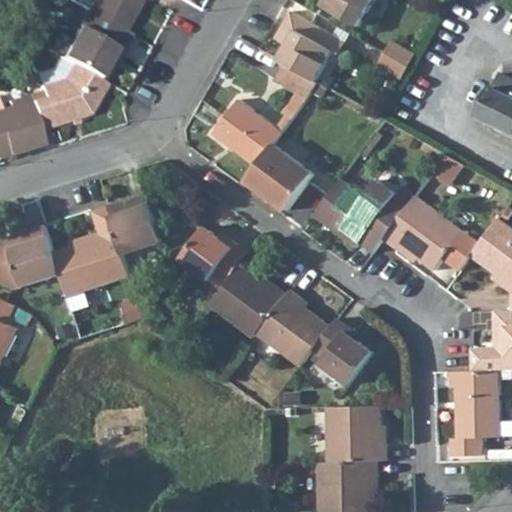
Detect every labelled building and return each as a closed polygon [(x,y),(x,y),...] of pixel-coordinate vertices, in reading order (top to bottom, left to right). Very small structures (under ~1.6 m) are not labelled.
[(71,0),(72,0),(87,9),(92,0),(71,0)] [(92,0),(87,9),(125,32),(142,0),(148,0),(149,1),(149,0),(92,0)] [(325,0),(323,5),(361,26),(375,0),(325,0)] [(71,64),(97,79),(106,63),(114,49),(119,52),(130,35),(125,32),(87,9),(60,58),(71,64)] [(294,36),(289,45),(281,59),(286,62),(318,80),(336,51),(329,47),(336,34),(293,10),(282,29),(294,36)] [(277,38),(289,45),(294,36),(282,29),(277,38)] [(336,51),(340,53),(347,41),(336,34),(329,47),(336,51)] [(417,54),(394,41),(387,53),(410,66),(417,54)] [(106,63),(111,66),(119,52),(114,49),(106,63)] [(410,66),(387,53),(380,65),(403,78),(410,66)] [(97,79),(71,64),(60,58),(58,57),(52,68),(35,74),(40,87),(43,98),(30,103),(39,130),(90,114),(107,84),(97,79)] [(322,82),(318,80),(286,62),(276,80),(300,94),(309,99),(315,91),(322,82)] [(511,78),(502,73),(482,116),(511,130),(511,78)] [(315,91),(324,96),(330,87),(322,82),(315,91)] [(292,112),(297,116),(309,99),(300,94),(288,109),(292,112)] [(0,155),(7,153),(8,157),(44,146),(39,130),(30,103),(28,96),(8,102),(10,108),(0,111),(0,110),(0,155)] [(279,128),(241,99),(215,134),(258,166),(276,144),(285,132),(279,128)] [(279,128),(285,132),(297,116),(292,112),(279,128)] [(366,148),(371,153),(384,136),(379,132),(366,148)] [(276,144),(258,166),(249,179),(289,209),(316,174),(276,144)] [(468,165),(449,154),(435,173),(451,186),(468,165)] [(330,196),(339,183),(332,178),(322,190),(330,196)] [(367,196),(343,179),(339,183),(330,196),(316,215),(359,247),(363,242),(376,252),(383,242),(386,238),(402,216),(412,204),(379,180),(367,196)] [(123,201),(126,212),(113,216),(125,254),(163,242),(148,194),(123,201)] [(412,204),(402,216),(386,238),(399,247),(402,243),(421,258),(437,270),(446,258),(462,270),(473,255),(482,243),(417,196),(412,204)] [(110,206),(113,216),(126,212),(123,201),(110,206)] [(503,215),(509,220),(511,216),(511,204),(503,215)] [(103,237),(73,246),(56,251),(63,273),(75,311),(92,306),(87,290),(132,275),(125,254),(113,216),(110,206),(95,210),(101,232),(103,237)] [(511,226),(501,218),(482,243),(473,255),(498,273),(504,277),(501,282),(511,289),(511,226)] [(11,238),(1,241),(0,242),(0,278),(18,287),(63,273),(56,251),(48,226),(24,233),(27,244),(14,248),(11,238)] [(221,237),(207,227),(183,259),(223,289),(241,264),(250,252),(231,238),(228,242),(221,237)] [(71,241),(73,246),(103,237),(101,232),(71,241)] [(11,238),(14,248),(27,244),(24,233),(11,238)] [(221,237),(228,242),(231,238),(224,233),(221,237)] [(399,247),(418,262),(421,258),(402,243),(399,247)] [(223,289),(212,304),(256,337),(259,333),(289,293),(276,284),(273,287),(268,284),(241,264),(223,289)] [(495,277),(501,282),(504,277),(498,273),(495,277)] [(160,290),(155,274),(134,281),(139,297),(159,291),(160,290)] [(292,289),(289,293),(259,333),(303,365),(316,349),(333,326),(308,307),(302,302),(304,298),(292,289)] [(160,290),(159,291),(139,297),(146,318),(147,319),(165,294),(160,290)] [(0,318),(8,323),(17,304),(0,295),(0,318)] [(302,302),(308,307),(311,303),(304,298),(302,302)] [(14,317),(28,325),(34,313),(19,306),(14,317)] [(511,309),(498,310),(499,348),(473,349),(474,371),(502,370),(511,369),(511,309)] [(0,367),(19,328),(8,323),(0,318),(0,367)] [(339,318),(333,326),(316,349),(328,358),(324,363),(352,384),(376,352),(362,342),(355,337),(358,332),(339,318)] [(355,337),(362,342),(366,337),(358,332),(355,337)] [(502,370),(474,371),(452,372),(452,387),(457,387),(459,438),(454,438),(455,457),(486,456),(486,438),(504,437),(502,370)] [(383,425),(383,405),(329,407),(331,462),(379,460),(389,460),(389,444),(384,444),(383,425)] [(379,460),(331,462),(322,462),(323,511),(375,511),(375,496),(375,476),(380,476),(379,460)]
